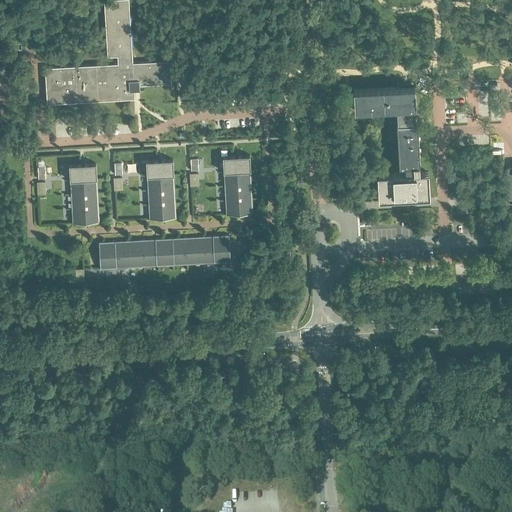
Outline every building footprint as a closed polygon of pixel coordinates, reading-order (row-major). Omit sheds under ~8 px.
[(135,98),(134,85),(172,82),(171,60),(133,62),(129,0),(104,0),(108,56),(118,55),(118,63),(45,67),(47,103),(135,98)] [(416,107),(415,85),(414,85),(414,88),(409,88),(409,86),(403,86),(403,89),(398,89),(397,86),(354,89),(356,110),(392,108),(393,124),(397,123),(400,166),(406,165),(406,172),(378,174),(379,199),(430,196),(429,171),(420,172),(420,165),(421,164),(418,122),(416,122),(415,107),(416,107)] [(342,148),(333,149),(334,165),(343,165),(342,148)] [(250,154),(223,156),(224,171),(225,183),(226,214),(253,213),(250,154)] [(173,159),(146,160),(147,176),(148,188),(150,219),(176,217),(173,159)] [(96,163),(70,165),(70,180),(71,192),(73,223),(100,221),(96,163)] [(190,173),(191,185),(199,185),(198,173),(190,173)] [(122,177),(113,177),(114,190),(123,190),(122,177)] [(46,181),(37,182),(37,194),(46,194),(46,181)] [(229,234),(99,241),(101,268),(117,267),(116,267),(116,257),(128,256),(129,266),(128,266),(128,267),(203,263),(203,262),(202,262),(202,252),(215,251),(215,261),(214,261),(214,262),(231,261),(229,234)]
